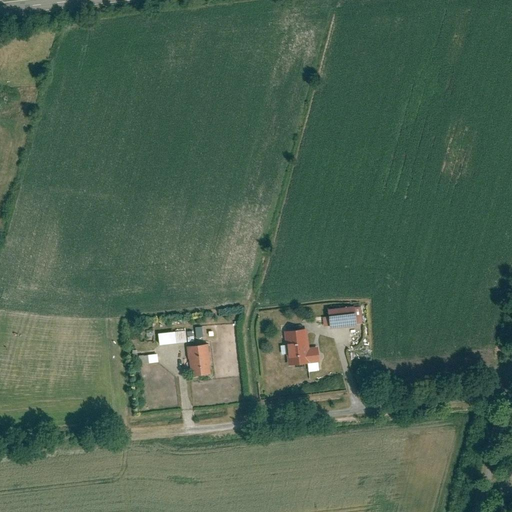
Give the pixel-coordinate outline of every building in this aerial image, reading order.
[(363,305),(331,308),(332,326),(364,322),(363,305)] [(309,328),(287,331),(291,364),(313,362),(311,347),(309,328)] [(187,329),(159,332),(160,344),(188,341),(187,329)] [(210,343),(190,345),(193,375),(214,373),(210,343)] [(320,346),(311,347),(313,362),(322,360),(320,346)] [(157,353),(139,355),(140,363),(158,362),(157,353)]
